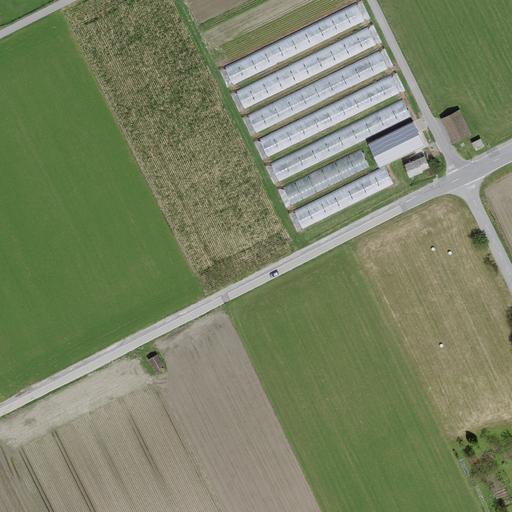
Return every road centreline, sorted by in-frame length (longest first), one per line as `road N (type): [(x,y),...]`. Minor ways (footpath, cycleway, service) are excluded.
road 1 (unclassified): [(460,178),(0,411)]
road 2 (unclassified): [(375,0),(460,178)]
